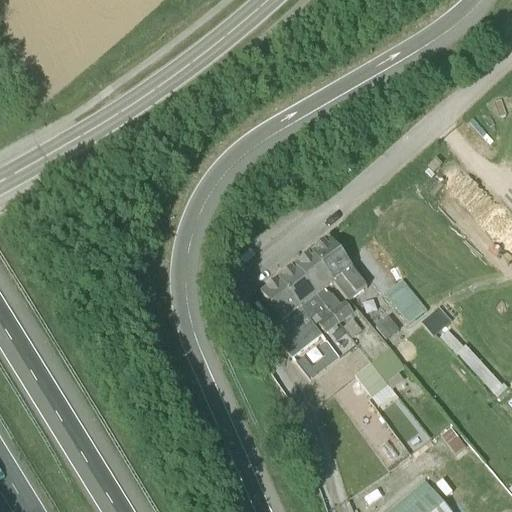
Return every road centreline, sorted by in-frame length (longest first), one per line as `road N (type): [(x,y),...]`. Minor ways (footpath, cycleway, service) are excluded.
road 1 (motorway): [(265,511),(184,318),(181,261),(195,209),(219,171),(255,141),(429,36),(470,0)]
road 2 (residential): [(511,45),(257,272)]
road 3 (tertiary): [(0,180),(154,91),(266,0)]
road 4 (motorway): [(119,511),(0,316)]
